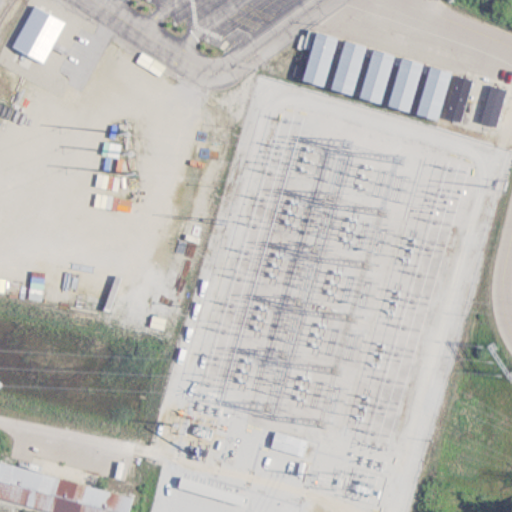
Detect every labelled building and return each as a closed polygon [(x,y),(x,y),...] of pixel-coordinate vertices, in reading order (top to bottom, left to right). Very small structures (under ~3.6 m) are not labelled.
[(44,55),(15,40),(36,0),(65,16),(44,55)] [(323,26),(346,32),(333,79),(310,72),(323,26)] [(352,34),(374,41),(361,87),(339,80),(352,34)] [(381,43),(404,49),(391,96),(368,89),(381,43)] [(409,50),(431,57),(418,103),(396,97),(409,50)] [(438,58),(460,65),(447,112),(425,105),(438,58)] [(446,118),(463,123),(474,80),(457,76),(446,118)] [(500,127),(507,89),(490,86),(483,123),(500,127)] [(272,446),(277,430),(309,440),(303,456),(272,446)] [(126,511),(51,511),(0,498),(0,460),(131,496),(126,511)] [(178,486),(181,475),(245,494),(242,504),(178,486)]
